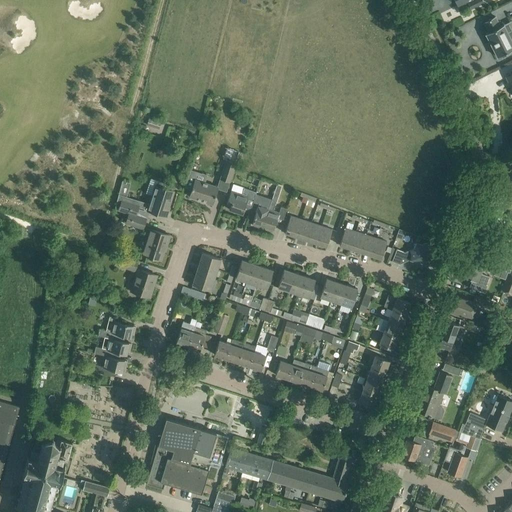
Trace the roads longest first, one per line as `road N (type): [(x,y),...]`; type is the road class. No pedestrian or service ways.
road 1 (residential): [(162,359),(154,338),(185,241),(195,233),(370,269),(437,294)]
road 2 (tertiary): [(463,223),(477,180),(476,142),(409,0)]
road 3 (residential): [(387,432),(162,359)]
road 4 (residential): [(112,511),(146,373),(162,359)]
road 5 (tertiary): [(387,432),(437,294)]
